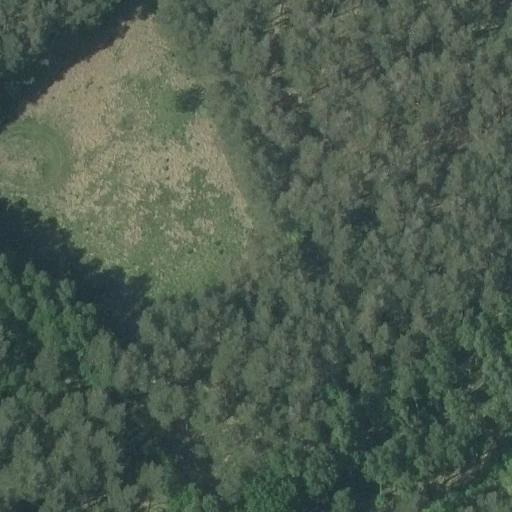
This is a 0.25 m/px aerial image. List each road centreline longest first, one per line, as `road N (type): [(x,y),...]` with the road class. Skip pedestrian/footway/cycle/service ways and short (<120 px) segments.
road 1 (track): [(0,332),(259,511)]
road 2 (track): [(511,367),(307,511)]
